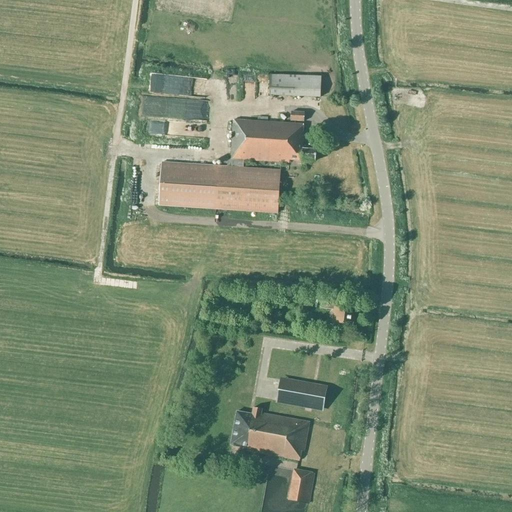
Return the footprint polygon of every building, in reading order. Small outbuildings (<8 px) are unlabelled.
[(320,97),(321,77),(270,75),(269,95),(320,97)] [(139,95),(138,114),(207,118),(208,99),(139,95)] [(290,112),(290,121),(303,122),(304,113),(290,112)] [(303,125),(233,120),(231,159),(227,159),(227,167),(162,163),(159,206),(278,213),(280,170),(243,168),(244,160),(289,163),(289,160),(302,161),(302,160),(315,161),(316,150),(302,149),(303,125)] [(314,177),(314,185),(319,185),(319,190),(328,190),(328,178),(314,177)] [(332,325),(350,328),(352,309),(336,307),(337,301),(321,299),(320,309),(333,310),(332,325)] [(346,373),(348,363),(336,361),(334,372),(346,373)] [(324,393),(280,385),(276,405),(320,413),(324,393)] [(309,423),(308,422),(261,414),(262,409),(253,408),(252,415),(236,412),(230,445),(246,448),(245,451),(299,461),(301,452),(304,452),(309,423)] [(315,473),(293,469),(287,501),(309,505),(315,473)]
